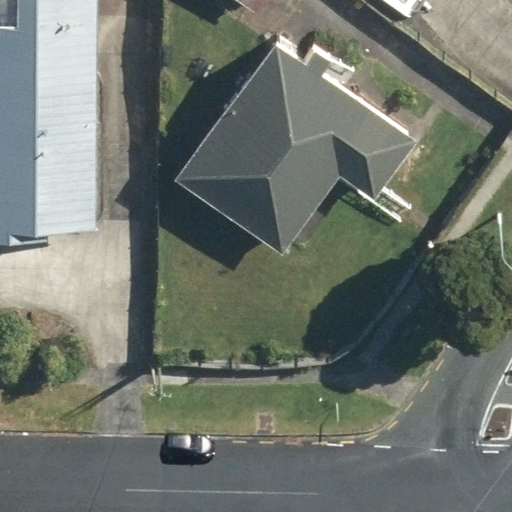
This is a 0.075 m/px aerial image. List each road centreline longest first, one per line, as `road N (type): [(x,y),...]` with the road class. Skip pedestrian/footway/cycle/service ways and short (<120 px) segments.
road 1 (residential): [(418,494),(0,487)]
road 2 (residential): [(511,394),(490,433),(418,494)]
